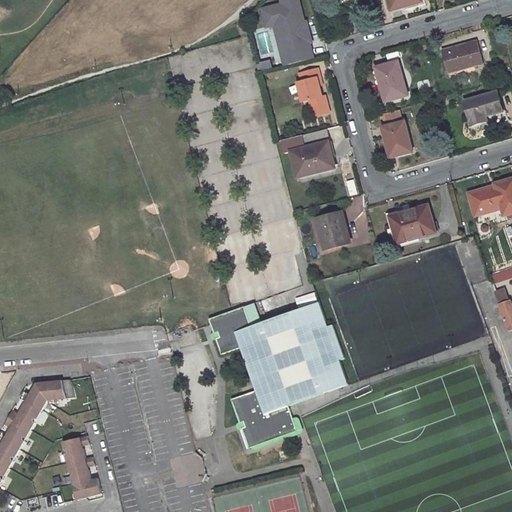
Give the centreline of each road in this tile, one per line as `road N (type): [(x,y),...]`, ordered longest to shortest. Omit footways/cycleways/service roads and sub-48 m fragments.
road 1 (residential): [(511,5),(360,49),(347,63),(377,183),(392,186),(511,152)]
road 2 (unclassified): [(0,357),(146,344)]
